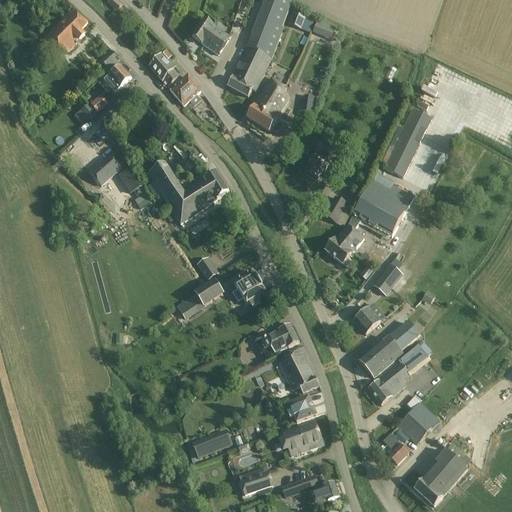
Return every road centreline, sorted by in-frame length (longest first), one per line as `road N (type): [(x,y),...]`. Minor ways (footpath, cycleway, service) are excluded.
road 1 (unclassified): [(356,511),(320,370),(231,184),(140,67),(73,0)]
road 2 (residential): [(396,511),(372,474),(354,394),(269,190),(229,119),(120,0)]
road 3 (unknown): [(329,329),(398,240),(423,179)]
road 4 (track): [(44,511),(0,360)]
